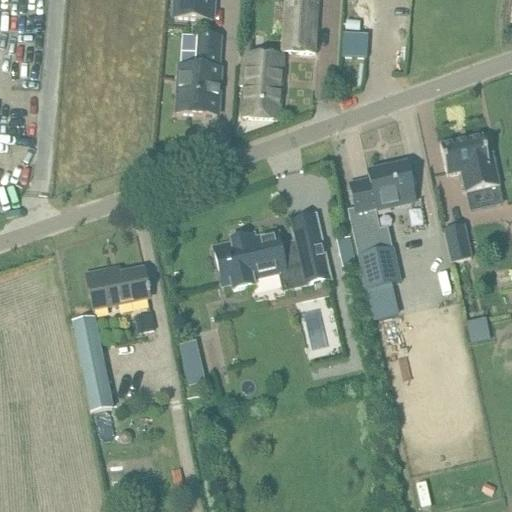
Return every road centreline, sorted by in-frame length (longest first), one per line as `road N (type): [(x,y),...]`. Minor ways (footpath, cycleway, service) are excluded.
road 1 (unclassified): [(0,246),(511,59)]
road 2 (unknown): [(33,234),(54,0)]
